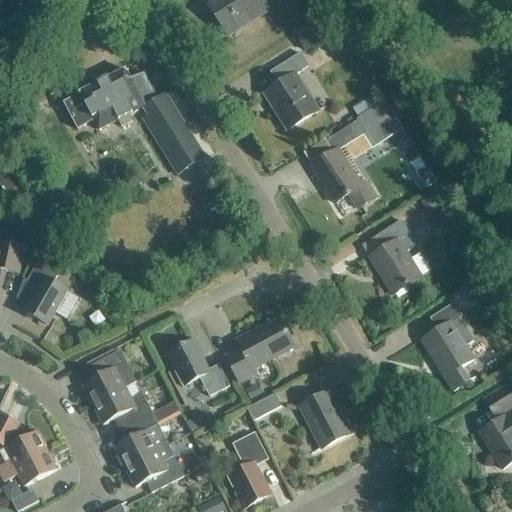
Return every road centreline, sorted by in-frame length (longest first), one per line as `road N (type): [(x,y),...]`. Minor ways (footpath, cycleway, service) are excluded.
road 1 (residential): [(306,273),(134,0)]
road 2 (residential): [(419,453),(306,273)]
road 3 (residential): [(59,511),(100,490),(52,403),(0,363)]
road 4 (residential): [(186,313),(243,284),(306,273)]
road 5 (residential): [(310,511),(419,453)]
